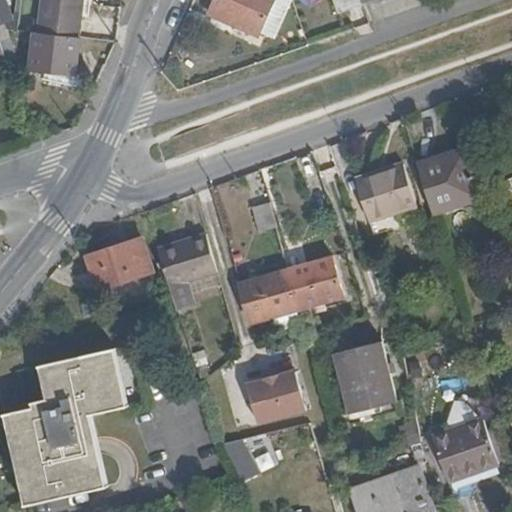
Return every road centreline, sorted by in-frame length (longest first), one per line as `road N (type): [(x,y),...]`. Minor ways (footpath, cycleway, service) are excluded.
road 1 (residential): [(83,177),(121,197),(147,195),(511,65)]
road 2 (residential): [(487,0),(163,111),(118,106)]
road 3 (secondary): [(0,292),(83,177)]
